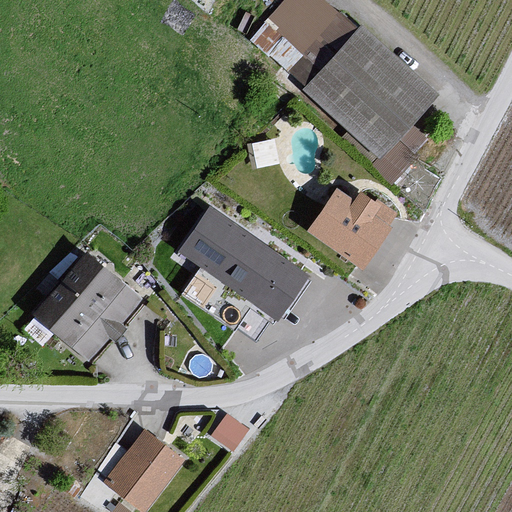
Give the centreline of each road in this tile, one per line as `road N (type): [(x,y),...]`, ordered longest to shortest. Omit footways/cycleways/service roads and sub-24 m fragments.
road 1 (residential): [(0,391),(237,395),(367,320),(407,277),(427,235)]
road 2 (residential): [(427,235),(511,73)]
